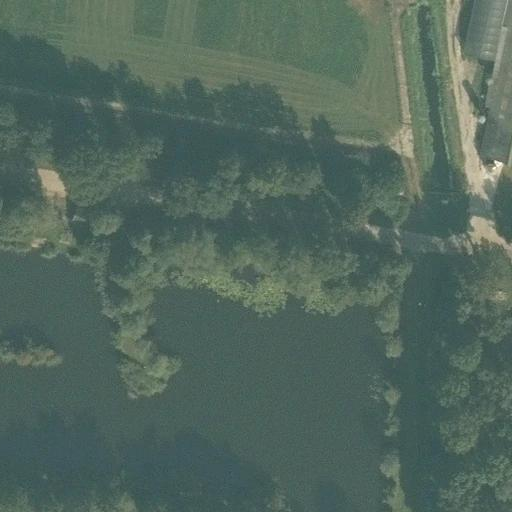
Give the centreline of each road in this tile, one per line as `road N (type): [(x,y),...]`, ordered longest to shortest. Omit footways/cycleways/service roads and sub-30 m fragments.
road 1 (track): [(0,177),(480,251),(472,143),(493,0)]
road 2 (track): [(394,0),(403,144),(0,86)]
